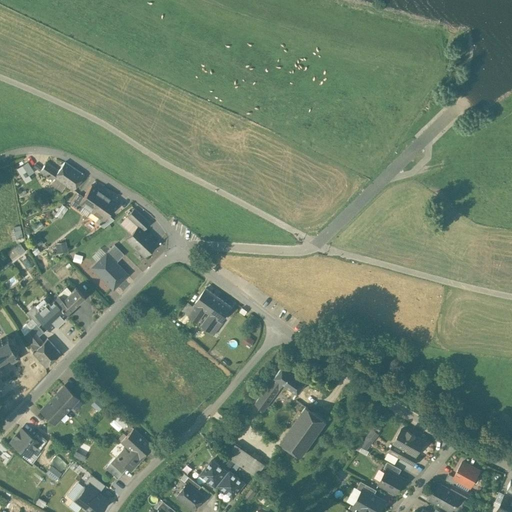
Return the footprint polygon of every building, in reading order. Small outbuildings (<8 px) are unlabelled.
[(59,171),(47,163),(43,168),(40,172),(52,180),(54,177),(73,190),(84,174),(65,162),(59,171)] [(25,163),(17,169),(20,174),(29,168),(25,163)] [(43,168),(37,164),(34,168),(40,172),(43,168)] [(83,196),(79,201),(84,205),(91,210),(103,193),(91,185),(83,196)] [(78,193),(70,204),(80,210),(84,205),(79,201),(83,196),(78,193)] [(116,202),(103,193),(91,210),(99,215),(104,219),(107,214),(116,202)] [(150,222),(134,208),(127,216),(137,225),(138,225),(143,230),(150,222)] [(114,218),(107,214),(104,219),(99,215),(95,221),(103,227),(114,218)] [(143,230),(138,225),(137,225),(125,239),(144,256),(157,243),(143,230)] [(56,252),(67,251),(66,241),(55,242),(56,252)] [(19,242),(6,252),(12,260),(25,250),(19,242)] [(114,244),(105,253),(106,253),(115,263),(124,254),(114,244)] [(115,263),(106,253),(92,267),(113,288),(127,274),(115,263)] [(75,286),(62,298),(57,292),(52,297),(56,301),(66,312),(84,295),(75,286)] [(218,297),(206,288),(195,303),(197,304),(195,307),(189,316),(198,322),(206,310),(208,312),(218,297)] [(231,306),(218,297),(208,312),(210,313),(202,324),(210,331),(218,319),(220,321),(231,306)] [(56,301),(47,309),(43,305),(34,314),(47,328),(52,324),(52,325),(66,312),(56,301)] [(188,302),(182,311),(189,316),(195,307),(188,302)] [(43,342),(38,337),(38,336),(31,328),(31,329),(26,323),(20,329),(24,335),(23,336),(30,345),(32,352),(45,366),(60,353),(47,338),(43,342)] [(43,332),(36,324),(31,328),(38,336),(43,332)] [(241,341),(251,346),(255,338),(245,333),(241,341)] [(0,363),(1,363),(0,361),(0,359),(2,359),(4,361),(7,359),(5,357),(7,355),(13,363),(19,359),(14,352),(15,348),(17,348),(17,346),(14,345),(12,343),(14,341),(12,340),(11,341),(5,341),(3,339),(1,340),(3,343),(0,344),(0,343),(0,363)] [(305,381),(283,365),(275,375),(297,392),(305,381)] [(275,375),(255,403),(264,409),(279,388),(293,398),(297,392),(275,375)] [(78,399),(64,385),(52,398),(66,411),(78,399)] [(52,398),(40,410),(54,423),(66,411),(52,398)] [(106,406),(97,398),(93,402),(102,410),(106,406)] [(306,405),(280,442),(301,456),(326,420),(306,405)] [(366,450),(379,433),(371,426),(357,443),(366,450)] [(128,451),(123,447),(115,456),(116,457),(116,458),(126,467),(129,470),(144,454),(143,452),(150,444),(132,427),(120,441),(129,450),(128,451)] [(33,438),(21,428),(18,432),(14,436),(15,436),(11,442),(28,455),(35,447),(39,442),(33,438)] [(407,431),(402,428),(389,451),(399,457),(404,448),(413,453),(414,453),(417,448),(420,447),(424,440),(415,435),(415,434),(408,430),(407,431)] [(47,440),(37,433),(33,438),(39,442),(35,447),(39,450),(47,440)] [(265,464),(236,443),(227,455),(256,476),(265,464)] [(413,453),(404,448),(399,457),(413,465),(418,456),(414,453),(413,453)] [(116,457),(115,456),(109,462),(121,473),(126,467),(116,458),(116,457)] [(212,459),(201,473),(215,484),(217,482),(225,472),(226,470),(212,459)] [(401,469),(387,461),(384,467),(386,469),(387,468),(398,475),(401,469)] [(454,476),(454,477),(459,480),(470,486),(473,481),(473,482),(476,481),(478,478),(477,475),(476,475),(479,470),(462,461),(454,476)] [(121,473),(109,462),(104,468),(117,478),(121,473)] [(51,464),(46,472),(56,479),(61,472),(51,464)] [(398,475),(387,468),(386,469),(379,483),(395,492),(403,478),(398,475)] [(230,470),(228,474),(225,472),(217,482),(220,483),(219,485),(233,496),(244,482),(230,470)] [(454,476),(449,473),(445,479),(453,483),(456,485),(459,480),(454,477),(454,476)] [(105,484),(91,474),(84,482),(87,485),(85,488),(83,486),(74,499),(91,511),(94,511),(98,507),(101,509),(108,500),(98,493),(105,484)] [(201,485),(189,476),(185,481),(187,483),(187,482),(198,490),(201,485)] [(365,483),(361,480),(357,487),(362,490),(363,488),(374,494),(377,489),(365,483)] [(198,490),(187,482),(187,483),(177,495),(194,508),(204,495),(198,490)] [(450,489),(438,482),(430,498),(451,510),(455,502),(456,503),(456,501),(459,494),(460,494),(450,489)] [(456,485),(453,483),(450,489),(460,494),(459,494),(466,498),(469,492),(456,485)] [(374,494),(363,488),(362,490),(354,504),(368,511),(378,511),(385,500),(374,494)] [(511,511),(511,496),(505,493),(501,503),(497,511),(500,511),(511,511)] [(173,511),(176,510),(163,500),(161,502),(159,501),(156,504),(158,506),(157,508),(159,509),(160,509),(163,511),(173,511)] [(495,500),(490,511),(489,511),(496,511),(497,511),(501,503),(495,500)]
